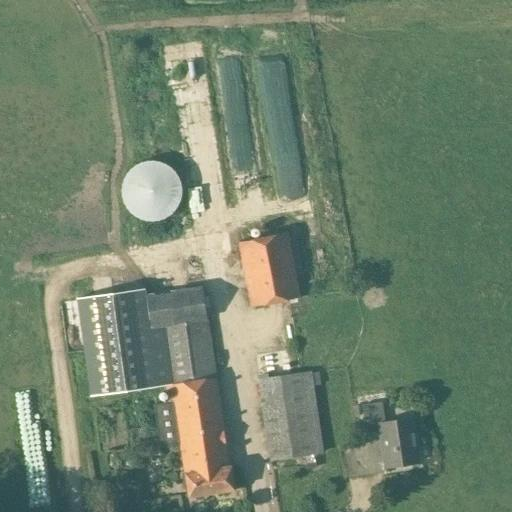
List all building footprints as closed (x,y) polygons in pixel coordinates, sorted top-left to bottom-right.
[(129,217),(176,215),(174,160),(127,162),(129,217)] [(237,242),(250,308),(301,297),(289,232),(237,242)] [(161,447),(181,444),(185,474),(188,498),(234,490),(230,466),(229,466),(216,378),(218,378),(208,321),(203,287),(145,295),(144,290),(76,300),(91,398),(166,386),(168,401),(154,403),(161,447)] [(270,461),(323,453),(311,371),(257,378),(270,461)] [(385,467),(391,466),(418,462),(411,418),(384,422),(381,401),(361,405),(366,433),(380,430),(385,467)]
